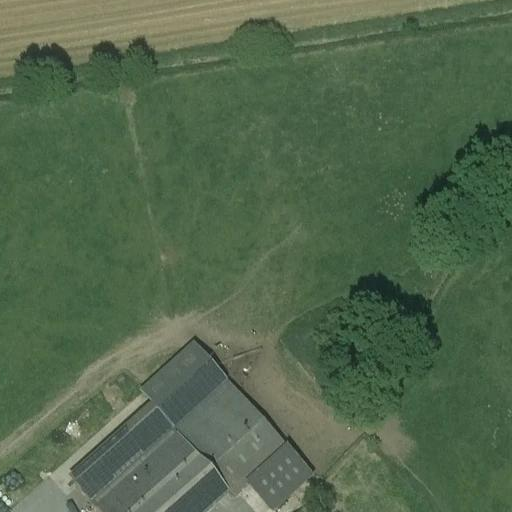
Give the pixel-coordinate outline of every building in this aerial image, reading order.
[(189,354),(140,398),(157,417),(174,435),(224,390),(207,372),(189,354)] [(224,390),(174,435),(196,460),(228,496),(227,497),(232,502),(263,474),(284,455),(282,456),(224,390)] [(157,417),(75,491),(91,509),(174,435),(157,417)] [(174,435),(91,509),(94,511),(137,511),(196,460),(174,435)] [(284,455),(263,474),(280,492),(300,473),(284,455)] [(196,460),(137,511),(209,511),(227,497),(228,496),(196,460)]
